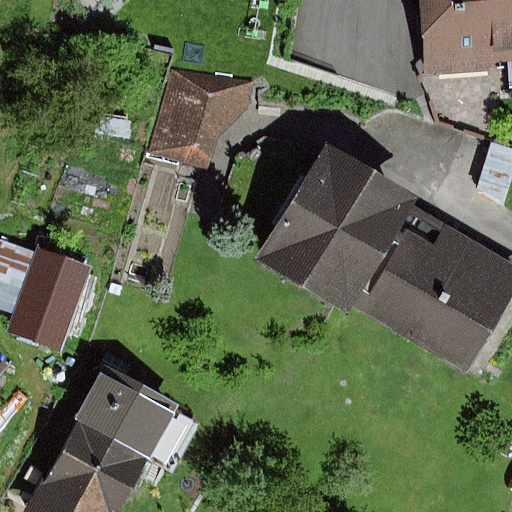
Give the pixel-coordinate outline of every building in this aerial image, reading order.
[(511,0),(414,0),(420,68),(511,59),(511,0)] [(251,85),(171,66),(150,153),(209,167),(214,144),(246,107),(251,85)] [(409,199),(318,145),(252,256),(342,309),(345,304),(405,202),(409,199)] [(511,152),(489,145),(475,187),(503,207),(511,177),(511,152)] [(511,280),(511,263),(405,202),(345,304),(460,370),(511,280)] [(83,271),(0,242),(0,306),(16,312),(9,332),(56,348),(83,271)] [(116,511),(172,410),(100,370),(22,511),(116,511)]
